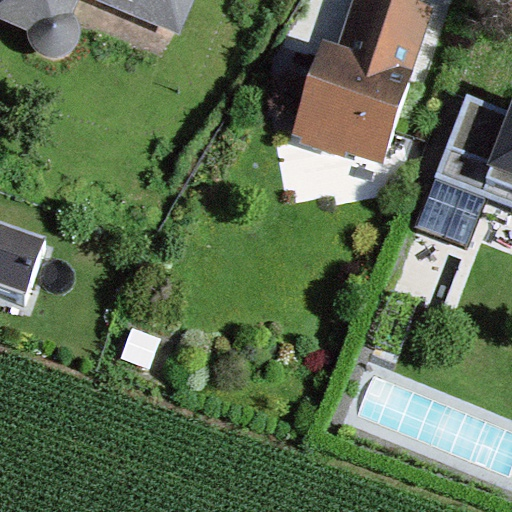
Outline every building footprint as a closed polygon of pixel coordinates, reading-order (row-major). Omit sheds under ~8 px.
[(119,0),(181,26),(191,0),(7,0),(2,11),(41,29),(42,41),(54,50),(63,50),(75,42),(76,25),(69,17),(77,0),(119,0)] [(349,147),(386,160),(410,85),(398,81),(400,73),(404,62),(408,63),(426,11),(392,0),(365,0),(344,63),(322,55),(297,130),(307,133),(314,145),(336,153),(349,147)] [(484,196),(511,125),(511,116),(469,99),(437,181),(483,199),(484,196)] [(511,207),(511,125),(484,196),(511,207)] [(0,293),(28,303),(48,247),(0,230),(0,293)] [(125,357),(150,366),(159,342),(134,332),(125,357)]
